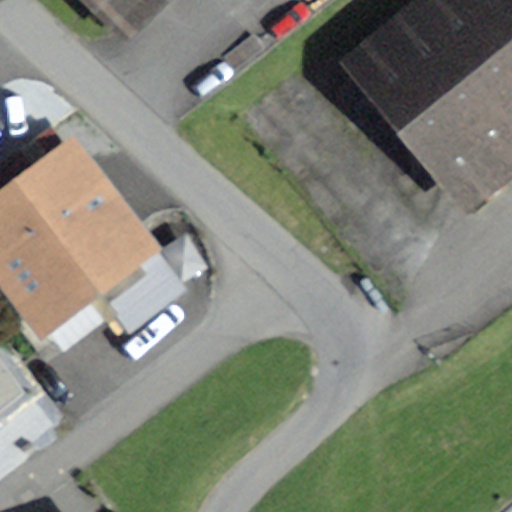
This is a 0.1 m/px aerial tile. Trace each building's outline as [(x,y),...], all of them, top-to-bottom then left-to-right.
[(92,0),(115,22),(137,0),(92,0)] [(511,0),(429,0),(351,64),(458,196),(511,151),(511,0)] [(0,302),(38,352),(85,317),(69,297),(139,244),(73,157),(0,211),(0,266),(16,288),(0,300),(0,302)] [(114,309),(134,333),(185,290),(164,266),(114,309)] [(0,410),(25,390),(0,358),(0,410)]
